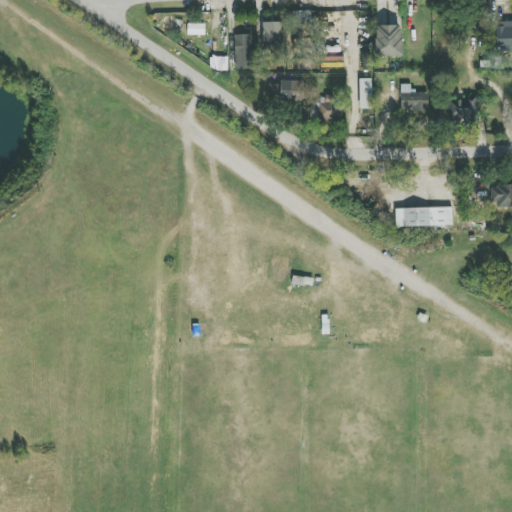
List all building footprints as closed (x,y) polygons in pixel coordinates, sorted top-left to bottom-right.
[(311,26),(312,11),(292,11),(291,25),(311,26)] [(511,21),(495,22),(496,52),(511,51),(511,21)] [(263,22),(262,46),(283,46),(284,23),(263,22)] [(402,57),(401,25),(375,26),(375,57),(402,57)] [(234,35),(235,70),(253,69),(252,35),(234,35)] [(360,109),(372,109),(372,79),(359,79),(360,109)] [(303,101),(304,82),(280,80),(279,100),(303,101)] [(401,111),(427,111),(427,93),(412,93),(412,84),(400,84),(401,111)] [(446,120),(477,122),(478,97),(461,96),(461,101),(447,100),(446,120)] [(342,120),(341,98),(320,99),(320,120),(342,120)] [(511,206),(511,185),(491,186),(491,207),(511,206)] [(396,227),(452,226),(452,208),(395,209),(396,227)]
